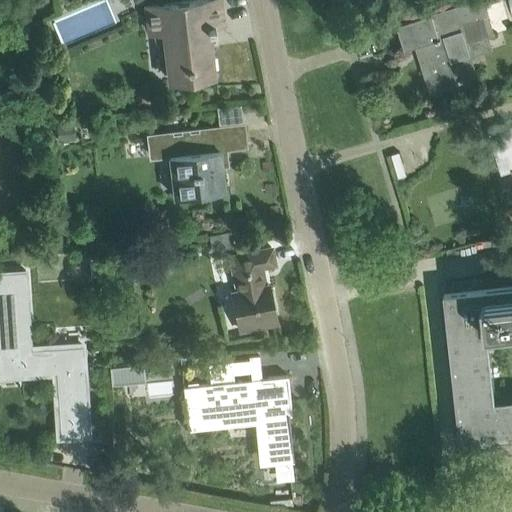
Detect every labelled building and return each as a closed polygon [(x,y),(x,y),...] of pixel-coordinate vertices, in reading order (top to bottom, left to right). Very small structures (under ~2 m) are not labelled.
[(220,0),(188,0),(146,5),(149,32),(155,32),(155,35),(160,43),(161,46),(161,48),(165,48),(169,79),(214,74),(209,28),(216,27),(215,23),(224,22),(220,0)] [(481,0),(400,23),(400,24),(406,46),(420,42),(424,54),(421,55),(431,90),(480,76),(469,42),(496,34),(485,0),(481,0)] [(511,125),(502,129),(511,163),(511,125)] [(224,189),(220,153),(220,149),(247,146),(245,127),(156,138),(158,156),(170,155),(175,195),(224,189)] [(271,247),(230,255),(236,284),(230,287),(234,303),(235,303),(241,330),(276,322),(269,284),(265,284),(261,266),(274,263),(271,247)] [(0,366),(21,365),(22,373),(56,371),(61,433),(66,433),(66,435),(88,433),(88,431),(85,431),(82,378),(84,378),(83,365),(84,365),(83,344),(81,345),(28,349),(24,290),(27,290),(26,270),(0,271),(0,366)] [(511,283),(471,288),(462,289),(446,291),(451,344),(444,345),(446,361),(453,360),(462,441),(511,435),(511,283)] [(150,342),(116,342),(117,360),(150,360),(150,342)] [(290,413),(292,413),(288,374),(234,380),(232,360),(208,363),(210,382),(198,384),(198,380),(187,381),(188,385),(183,385),(188,430),(190,429),(189,426),(241,420),(257,418),(262,459),(280,457),(295,455),(290,413)] [(144,361),(109,364),(111,383),(145,380),(144,361)]
